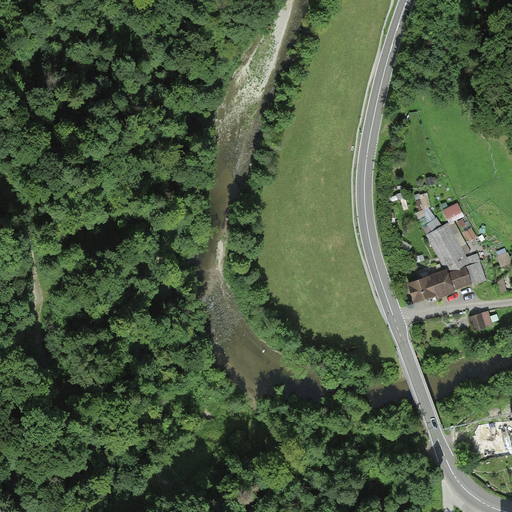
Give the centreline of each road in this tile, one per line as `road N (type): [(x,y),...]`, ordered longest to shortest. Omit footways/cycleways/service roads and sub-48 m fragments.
road 1 (tertiary): [(408,0),(370,136),(370,240),(453,474),(469,493),(507,511)]
road 2 (track): [(69,511),(77,439),(48,371),(29,239),(0,177)]
